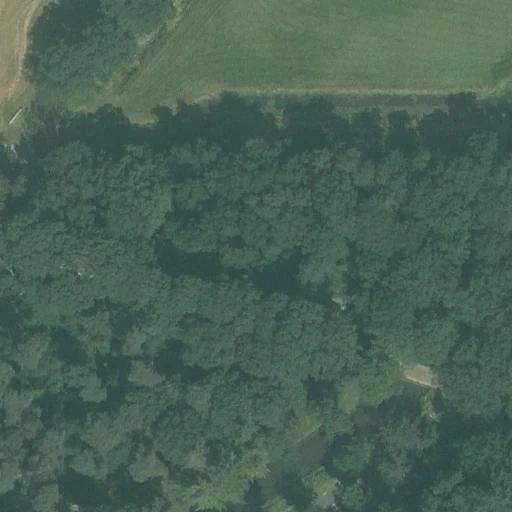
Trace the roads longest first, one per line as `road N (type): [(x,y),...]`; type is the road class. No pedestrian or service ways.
road 1 (unclassified): [(474,404),(408,370),(0,244)]
road 2 (tertiary): [(315,511),(474,404)]
